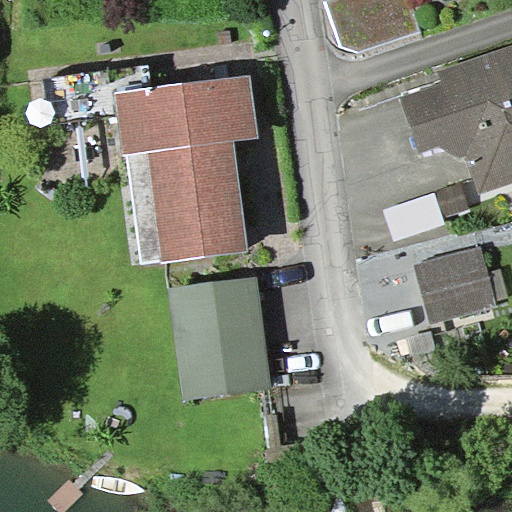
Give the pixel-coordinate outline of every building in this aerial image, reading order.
[(425,37),(409,0),(349,0),(327,9),(343,50),(362,62),(425,37)] [(511,56),(447,76),(451,93),(412,104),(425,147),(429,160),(448,154),(486,199),(511,191),(511,56)] [(121,101),(130,162),(154,159),(169,272),(252,261),(237,152),(266,148),(257,82),(121,101)] [(381,214),(391,245),(443,228),(433,197),(381,214)] [(483,255),(410,268),(416,303),(433,325),(493,315),(483,255)] [(279,282),(187,293),(201,407),(293,396),(279,282)]
